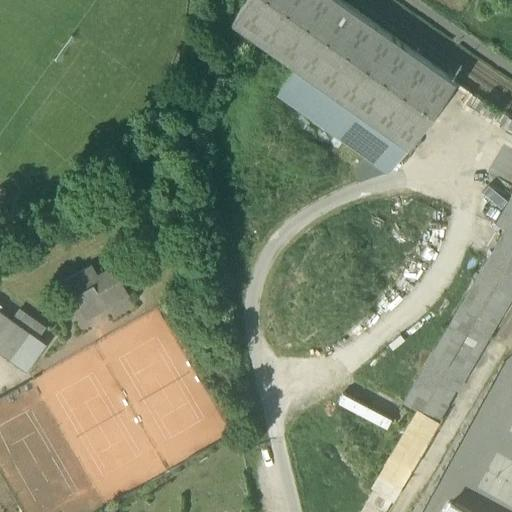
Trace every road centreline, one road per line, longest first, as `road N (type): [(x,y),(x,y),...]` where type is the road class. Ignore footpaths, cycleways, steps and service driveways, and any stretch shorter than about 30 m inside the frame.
road 1 (residential): [(293,511),(253,351),(251,291),(265,258),(304,217),(349,193),(404,174),(477,178)]
road 2 (track): [(511,68),(411,0)]
